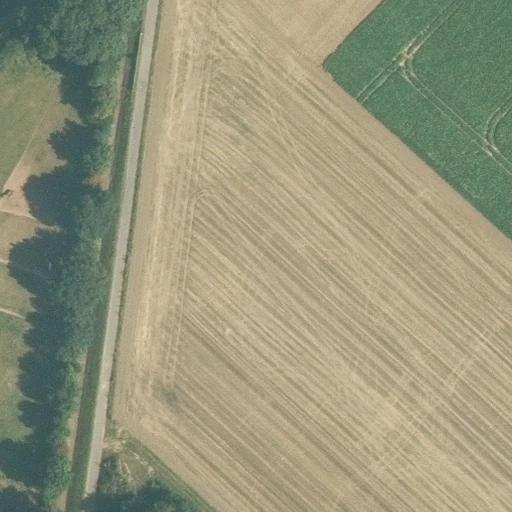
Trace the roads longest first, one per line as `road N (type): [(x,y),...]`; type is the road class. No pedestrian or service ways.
road 1 (track): [(150,0),(87,511)]
road 2 (track): [(187,511),(98,429)]
